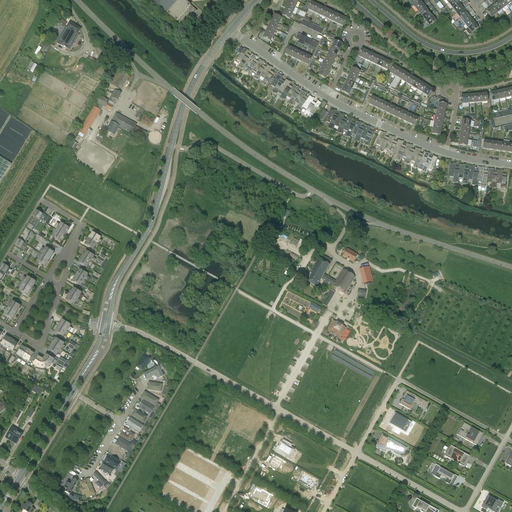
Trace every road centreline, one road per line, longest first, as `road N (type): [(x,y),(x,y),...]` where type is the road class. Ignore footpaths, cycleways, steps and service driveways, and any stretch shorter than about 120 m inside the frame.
road 1 (unclassified): [(320,195),(199,112),(76,0)]
road 2 (tertiary): [(121,271),(152,217),(192,83),(230,30)]
road 3 (residential): [(108,324),(146,335),(280,410)]
road 4 (tertiary): [(352,0),(435,61),(465,65),(511,50)]
road 5 (tertiary): [(511,36),(479,51),(443,51),(369,0)]
road 6 (unclassified): [(511,267),(386,226)]
road 7 (residential): [(328,98),(445,152)]
road 8 (residential): [(397,379),(505,438)]
road 9 (residential): [(356,452),(461,511)]
